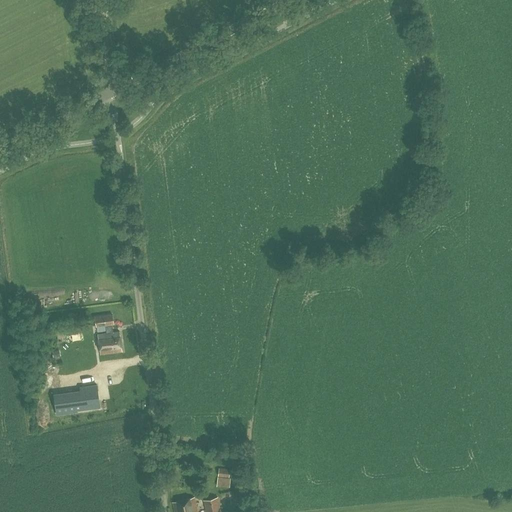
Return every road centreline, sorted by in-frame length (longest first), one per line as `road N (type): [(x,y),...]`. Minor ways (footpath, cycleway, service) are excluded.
road 1 (unclassified): [(166,511),(114,94)]
road 2 (secondary): [(114,94),(293,0)]
road 3 (secondary): [(0,152),(114,94)]
